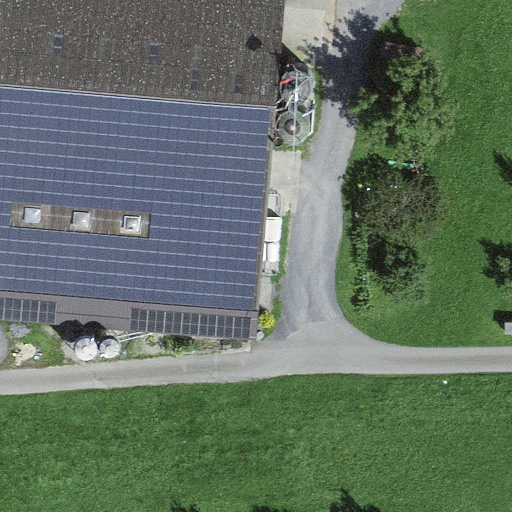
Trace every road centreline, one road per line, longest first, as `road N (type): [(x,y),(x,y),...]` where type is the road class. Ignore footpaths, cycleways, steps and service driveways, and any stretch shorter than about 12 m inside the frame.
road 1 (track): [(511,391),(0,409)]
road 2 (track): [(374,0),(334,90),(299,402)]
